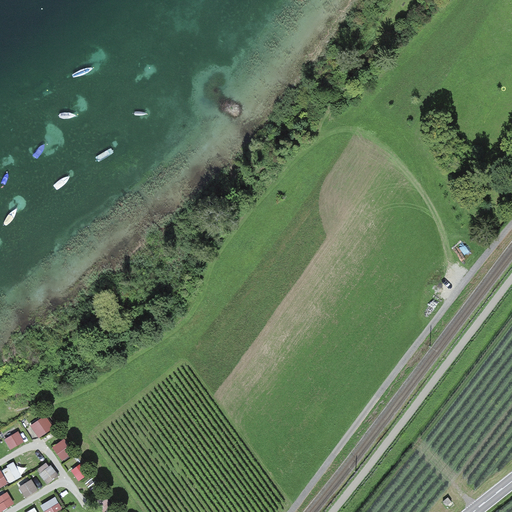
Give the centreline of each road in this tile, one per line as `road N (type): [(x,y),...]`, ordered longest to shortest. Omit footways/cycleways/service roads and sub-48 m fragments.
road 1 (track): [(511,226),(292,511)]
road 2 (track): [(332,511),(511,280)]
